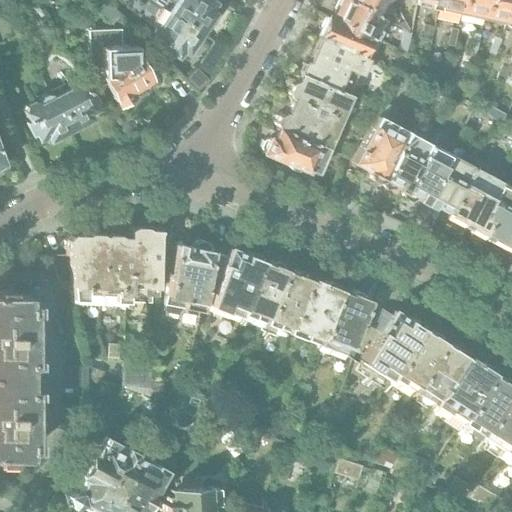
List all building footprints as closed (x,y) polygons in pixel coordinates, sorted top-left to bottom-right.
[(206,0),(152,0),(151,2),(202,36),(208,27),(204,24),(211,14),(206,11),(208,7),(207,1),(206,0)] [(330,17),(329,19),(371,37),(375,29),(372,27),(377,16),(373,15),(374,11),(351,0),(338,0),(334,8),(335,12),(332,18),(330,17)] [(379,2),(382,0),(351,0),(374,11),(379,2)] [(436,10),(438,0),(416,0),(416,2),(424,5),(424,7),(436,10)] [(438,0),(436,10),(459,15),(461,0),(438,0)] [(481,20),(485,0),(461,0),(459,15),(481,20)] [(503,25),(508,0),(485,0),(481,20),(503,25)] [(511,29),(511,0),(508,0),(503,25),(511,29)] [(196,45),(202,36),(151,2),(147,3),(141,10),(141,15),(139,19),(149,26),(149,27),(152,29),(149,33),(151,41),(160,46),(158,49),(169,56),(170,53),(171,54),(177,53),(180,49),(185,52),(192,42),(196,45)] [(361,58),(371,37),(329,19),(326,17),(316,38),(317,38),(361,58)] [(430,38),(433,26),(423,23),(420,36),(430,38)] [(453,46),(456,29),(450,28),(446,44),(453,46)] [(475,51),(479,34),(472,33),(468,50),(475,51)] [(494,55),(500,39),(493,36),(487,52),(494,55)] [(297,71),(299,75),(335,92),(345,71),(359,77),(367,61),(361,58),(317,38),(306,61),(305,61),(301,62),(297,71)] [(211,43),(196,67),(208,75),(223,51),(224,50),(212,42),(211,43)] [(152,88),(138,65),(137,50),(132,50),(132,46),(97,47),(98,74),(99,75),(93,79),(89,73),(84,77),(94,94),(106,87),(116,104),(135,92),(138,97),(152,88)] [(499,83),(506,67),(500,65),(493,80),(499,83)] [(349,99),(335,92),(299,75),(296,82),(290,84),(287,92),(289,98),(340,119),(349,99)] [(50,98),(69,134),(80,129),(77,124),(88,119),(85,113),(89,111),(91,105),(91,104),(93,103),(86,89),(84,90),(80,82),(72,79),(64,83),(62,91),(50,98)] [(436,99),(440,91),(430,86),(426,94),(436,99)] [(383,100),(379,108),(380,109),(350,163),(365,171),(364,173),(365,173),(367,178),(374,182),(379,181),(405,131),(383,119),(397,92),(389,88),(383,100)] [(60,139),(69,134),(50,98),(47,93),(29,102),(30,104),(22,109),(20,114),(31,135),(34,134),(34,135),(40,137),(44,134),(47,140),(58,134),(60,139)] [(376,107),(379,108),(383,100),(375,96),(371,104),(375,106),(376,107)] [(326,149),(340,119),(289,98),(290,98),(283,113),(281,112),(281,113),(276,115),(273,122),(275,127),(274,128),(275,128),(326,149)] [(500,123),(504,114),(488,106),(485,114),(495,120),(500,123)] [(498,139),(504,129),(494,123),(488,133),(498,139)] [(444,211),(470,166),(474,159),(461,153),(472,132),(462,126),(455,141),(448,154),(421,203),(429,208),(431,204),(444,211)] [(315,172),(326,149),(275,128),(271,138),(266,136),(265,139),(261,140),(258,146),(260,150),(259,153),(287,165),(289,169),(294,172),(299,170),(305,172),(307,168),(315,172)] [(400,192),(427,143),(405,131),(379,181),(383,189),(384,190),(393,189),(393,188),(400,192)] [(348,159),(355,146),(346,142),(343,150),(337,147),(334,152),(348,159)] [(415,200),(421,203),(448,154),(427,143),(400,192),(402,198),(409,202),(415,200)] [(466,225),(480,232),(487,219),(479,215),(497,181),(470,166),(444,211),(444,212),(459,220),(458,223),(465,227),(466,225)] [(487,219),(480,232),(479,234),(486,238),(488,236),(503,244),(503,242),(511,226),(511,188),(497,181),(479,215),(487,219)] [(511,226),(503,242),(511,247),(511,226)] [(126,235),(122,288),(136,289),(136,295),(149,295),(154,230),(144,230),(140,228),(130,227),(126,229),(126,235)] [(94,305),(100,236),(96,234),(86,234),(82,235),(68,235),(63,239),(63,250),(67,250),(67,256),(48,256),(56,283),(57,283),(66,283),(68,299),(72,299),(72,304),(94,305)] [(121,307),(122,288),(126,235),(121,235),(121,237),(117,237),(113,235),(103,234),(100,236),(94,305),(121,307)] [(198,310),(209,251),(208,251),(209,247),(207,244),(203,242),(200,241),(196,242),(192,244),(192,247),(173,244),(163,296),(162,303),(163,312),(176,314),(179,307),(198,310)] [(238,315),(260,261),(260,260),(259,260),(257,254),(250,252),(245,254),(244,254),(228,248),(224,257),(216,254),(211,269),(212,269),(210,276),(215,278),(205,306),(237,318),(238,315)] [(263,319),(283,270),(283,269),(281,264),(273,261),(269,263),(268,263),(267,264),(260,261),(238,315),(251,319),(252,315),(263,319)] [(287,329),(306,279),(307,278),(306,278),(304,273),(297,270),(292,272),(291,272),(291,273),(283,270),(263,319),(260,327),(272,332),(275,324),(287,329)] [(321,285),(306,279),(287,329),(285,332),(301,339),(303,335),(318,341),(338,290),(338,289),(337,289),(335,285),(332,283),(328,282),(325,282),(323,283),(322,283),(321,285)] [(0,375),(30,376),(30,308),(30,301),(21,301),(21,293),(5,294),(5,289),(0,288),(0,375)] [(338,290),(318,341),(316,345),(328,350),(331,344),(345,349),(347,344),(354,342),(356,334),(353,328),(356,321),(358,322),(366,299),(363,298),(361,294),(358,292),(354,291),(350,292),(349,292),(346,291),(345,293),(338,290)] [(358,361),(387,380),(420,329),(421,328),(420,328),(419,322),(412,318),(407,319),(406,320),(391,310),(386,318),(379,313),(370,327),(371,328),(365,337),(372,341),(358,361)] [(412,390),(411,389),(441,343),(442,342),(441,341),(440,336),(434,332),(428,333),(427,333),(420,329),(387,380),(409,394),(412,390)] [(424,391),(434,398),(462,356),(463,355),(462,355),(461,350),(454,345),(449,347),(448,346),(448,347),(441,343),(411,389),(412,390),(421,396),(424,391)] [(137,357),(138,347),(125,346),(124,356),(137,357)] [(431,403),(460,421),(490,374),(491,373),(490,372),(489,368),(487,365),(483,363),(479,363),(477,364),(476,363),(475,365),(462,356),(434,398),(431,403)] [(148,387),(149,359),(121,357),(119,386),(148,387)] [(101,377),(103,372),(86,367),(87,378),(101,377)] [(83,385),(83,368),(65,368),(65,386),(83,385)] [(481,435),(511,388),(511,387),(510,381),(503,377),(498,378),(497,379),(490,374),(460,421),(469,428),(466,432),(478,439),(481,435)] [(31,449),(30,376),(0,375),(0,462),(6,462),(6,457),(22,457),(22,449),(31,449)] [(101,394),(101,387),(89,388),(90,396),(101,394)] [(505,444),(511,432),(511,388),(481,435),(492,443),(496,438),(505,444)] [(201,413),(206,396),(184,389),(179,406),(201,413)] [(299,424),(306,408),(295,403),(288,419),(299,424)] [(282,435),(287,422),(272,417),(267,430),(282,435)] [(511,432),(505,444),(502,449),(511,455),(511,432)] [(94,511),(101,511),(131,456),(133,453),(103,436),(90,458),(87,456),(75,477),(78,479),(70,493),(63,495),(66,504),(77,501),(90,508),(90,509),(94,511)] [(290,444),(285,458),(307,465),(311,450),(290,444)] [(386,457),(371,448),(363,461),(380,466),(386,457)] [(131,456),(101,511),(139,511),(163,471),(150,463),(148,466),(131,456)] [(420,482),(428,471),(429,468),(430,466),(418,458),(407,474),(420,482)] [(364,487),(369,470),(361,468),(356,485),(364,487)] [(468,498),(475,487),(468,482),(460,493),(468,498)] [(477,502),(485,490),(477,485),(468,498),(468,499),(477,501),(477,502)] [(204,511),(204,506),(217,505),(215,487),(168,491),(168,495),(164,496),(165,503),(160,504),(160,511),(204,511)]
